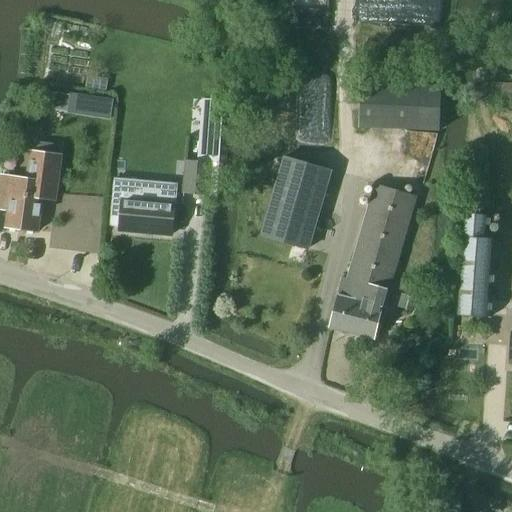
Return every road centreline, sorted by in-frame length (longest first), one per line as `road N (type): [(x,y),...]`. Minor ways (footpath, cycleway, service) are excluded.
road 1 (tertiary): [(0,276),(511,473)]
road 2 (track): [(280,473),(251,504),(214,504),(0,437)]
road 3 (track): [(349,0),(342,80),(354,177)]
